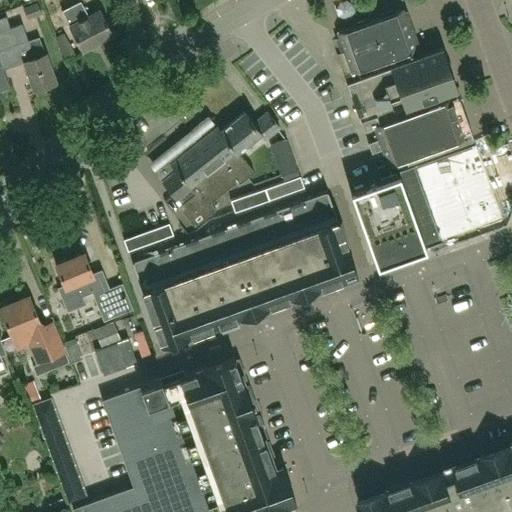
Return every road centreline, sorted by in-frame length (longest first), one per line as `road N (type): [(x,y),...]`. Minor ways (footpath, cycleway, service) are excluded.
road 1 (tertiary): [(0,207),(179,56),(268,0)]
road 2 (unclassified): [(265,325),(511,238)]
road 3 (unclassified): [(323,478),(265,325)]
